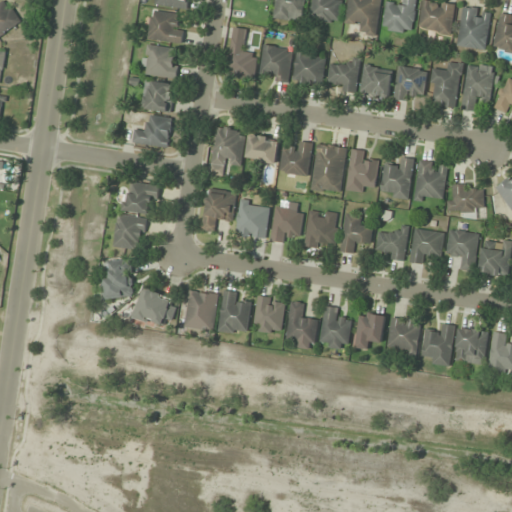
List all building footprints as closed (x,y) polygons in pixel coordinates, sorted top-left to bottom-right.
[(5,0),(0,3),(0,36),(21,23),(5,0)] [(187,9),(187,0),(155,0),(155,5),(187,9)] [(275,0),(273,19),(302,23),(305,0),(275,0)] [(312,0),(310,20),(339,23),(341,0),(312,0)] [(381,0),(348,0),(345,22),(360,24),(359,35),(376,37),(381,0)] [(414,0),(397,0),(398,4),(385,3),(384,31),(413,33),(414,0)] [(451,34),(455,5),(423,0),(419,30),(451,34)] [(486,50),(491,12),(462,7),(457,46),(486,50)] [(148,39),(181,44),(184,26),(176,25),(178,15),(153,11),(148,39)] [(511,16),(501,14),(493,48),(511,52),(511,16)] [(247,41),(232,38),(225,75),(252,80),(257,54),(245,51),(247,41)] [(174,79),(178,49),(147,45),(143,74),(174,79)] [(260,74),(288,78),(293,50),(264,45),(260,74)] [(294,83),(322,87),(326,57),(298,53),(294,83)] [(337,90),(355,93),(361,59),(351,58),(349,67),(331,64),(328,82),(338,83),(337,90)] [(430,104),(455,108),(463,64),(445,61),(444,71),(436,70),(430,104)] [(462,110),(477,113),(478,103),(491,104),(496,67),(468,63),(462,110)] [(388,98),(394,72),(366,65),(360,92),(388,98)] [(427,71),(399,67),(394,99),(412,102),(413,95),(423,97),(427,71)] [(511,75),(509,74),(494,108),(508,114),(511,106),(511,105),(511,75)] [(142,109),(172,113),(176,85),(145,81),(142,109)] [(133,143),(169,147),(172,118),(147,115),(145,129),(135,127),(133,143)] [(242,167),(246,131),(216,128),(211,174),(223,176),(224,165),(242,167)] [(280,140),(251,135),(247,159),(275,164),(280,140)] [(313,144),(295,141),(293,150),(284,149),(280,171),(307,176),(313,144)] [(341,194),(347,148),(317,144),(311,190),(341,194)] [(378,162),(365,161),(366,151),(351,150),(347,190),(365,192),(366,185),(376,186),(378,162)] [(414,160),(399,158),(398,167),(384,165),(381,194),(410,198),(414,160)] [(415,198),(443,201),(447,164),(419,161),(415,198)] [(511,177),(496,188),(511,211),(511,177)] [(160,186),(129,181),(124,211),(149,215),(150,204),(157,205),(160,186)] [(447,212),(484,212),(484,187),(453,187),(453,199),(447,199),(447,212)] [(232,223),(237,194),(209,190),(202,229),(214,231),(216,220),(232,223)] [(270,205),(240,201),(236,235),(266,239),(270,205)] [(288,243),(290,234),(299,236),(304,212),(276,207),(271,240),(288,243)] [(335,249),(340,215),(310,210),(305,244),(335,249)] [(113,245),(140,251),(147,220),(119,214),(113,245)] [(364,216),(345,215),(342,252),(352,252),(353,243),(371,245),(372,226),(363,225),(364,216)] [(404,261),(409,227),(400,226),(398,235),(380,232),(377,249),(387,250),(385,258),(404,261)] [(430,255),(440,257),(444,233),(415,229),(411,262),(428,264),(430,255)] [(479,234),(450,230),(446,257),(463,259),(461,270),(474,272),(479,234)] [(481,274),(509,276),(511,241),(483,239),(481,274)] [(103,260),(104,298),(133,298),(132,260),(103,260)] [(135,320),(172,327),(177,297),(140,291),(135,320)] [(218,294),(189,291),(184,328),(214,331),(218,294)] [(247,335),(251,304),(240,303),(241,293),(224,291),(218,331),(247,335)] [(254,330),(281,334),(285,301),(258,297),(254,330)] [(303,303),(291,302),(287,338),(296,339),(295,347),(314,350),(318,319),(301,317),(303,303)] [(320,345),(348,349),(352,320),(337,318),(339,309),(326,307),(320,345)] [(355,347),(369,350),(371,340),(381,342),(385,317),(361,312),(355,347)] [(407,359),(417,360),(421,320),(391,317),(388,348),(408,350),(407,359)] [(431,364),(450,367),(456,326),(444,325),(443,333),(426,331),(423,355),(432,356),(431,364)] [(456,362),(485,365),(488,331),(459,328),(456,362)] [(511,344),(507,344),(508,335),(493,333),(488,373),(508,375),(508,369),(511,369),(511,344)]
